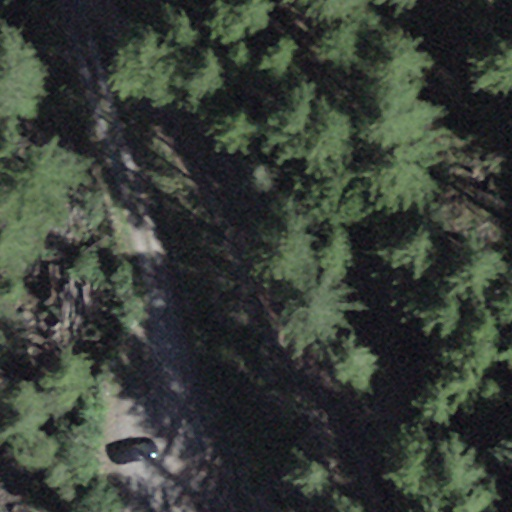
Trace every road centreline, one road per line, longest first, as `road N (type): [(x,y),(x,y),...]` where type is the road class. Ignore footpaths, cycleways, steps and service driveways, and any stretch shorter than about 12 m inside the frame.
road 1 (residential): [(65,0),(155,267),(199,511)]
road 2 (track): [(91,68),(206,201),(375,511)]
